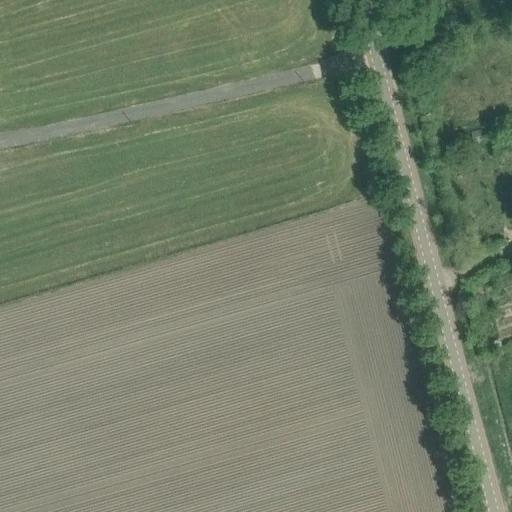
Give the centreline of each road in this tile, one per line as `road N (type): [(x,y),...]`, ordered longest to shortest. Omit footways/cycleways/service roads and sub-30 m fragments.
road 1 (unclassified): [(492,511),(359,0)]
road 2 (unknown): [(367,30),(211,72),(0,114)]
